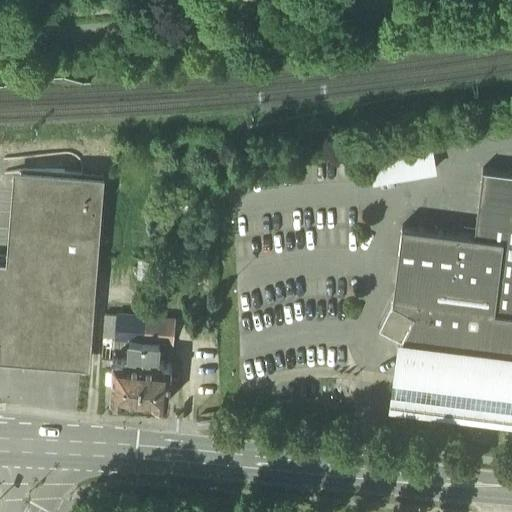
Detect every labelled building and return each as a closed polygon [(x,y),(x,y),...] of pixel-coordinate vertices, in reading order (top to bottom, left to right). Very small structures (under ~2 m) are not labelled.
[(371,154),(375,179),(436,169),(431,144),(371,154)] [(478,200),(511,203),(511,170),(483,167),(478,200)] [(0,359),(89,366),(89,359),(7,352),(8,332),(0,331),(0,268),(13,270),(13,268),(14,256),(21,170),(13,169),(6,261),(0,260),(0,359)] [(21,170),(14,256),(5,255),(5,261),(5,267),(13,268),(13,270),(0,268),(0,331),(8,332),(7,352),(89,359),(104,177),(21,170)] [(394,397),(511,412),(511,203),(478,200),(474,233),(402,224),(392,300),(379,327),(401,338),(397,364),(398,365),(394,397)] [(103,336),(115,337),(117,314),(105,313),(103,336)] [(146,317),(117,314),(115,337),(129,338),(144,340),(146,317)] [(175,320),(146,317),(144,340),(159,341),(174,342),(175,320)] [(110,396),(140,399),(144,340),(129,338),(127,353),(122,358),(114,357),(110,396)] [(159,341),(144,340),(140,399),(165,401),(166,401),(169,401),(171,362),(162,361),(158,355),(159,341)]
